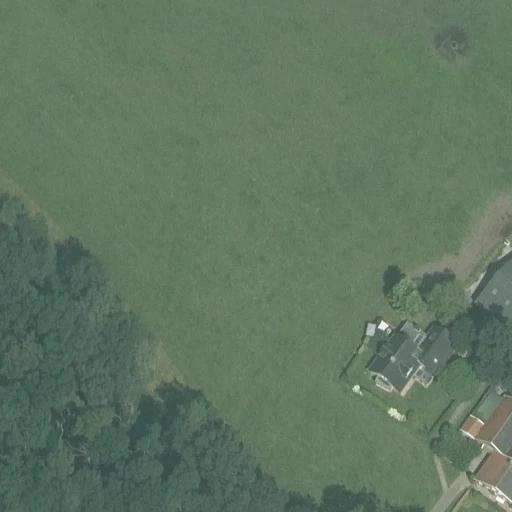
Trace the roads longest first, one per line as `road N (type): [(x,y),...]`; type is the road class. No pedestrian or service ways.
road 1 (unclassified): [(215,511),(0,271)]
road 2 (track): [(496,362),(436,446),(448,499),(478,457)]
